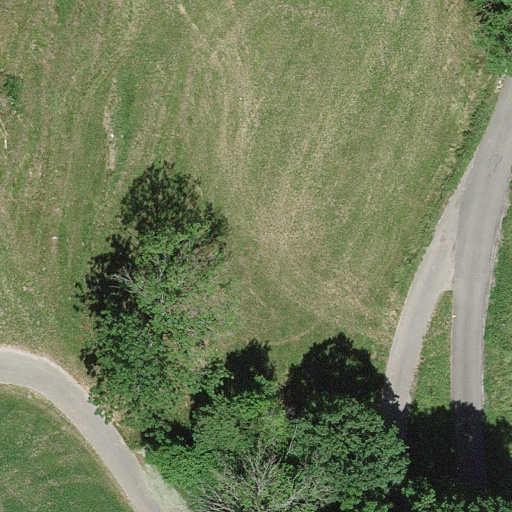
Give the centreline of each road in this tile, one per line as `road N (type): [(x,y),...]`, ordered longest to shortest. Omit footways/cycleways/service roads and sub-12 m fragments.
road 1 (track): [(511,107),(486,164),(464,350),(472,511)]
road 2 (track): [(486,164),(427,297),(398,396),(391,511)]
road 3 (track): [(158,511),(105,432),(57,382),(0,369)]
